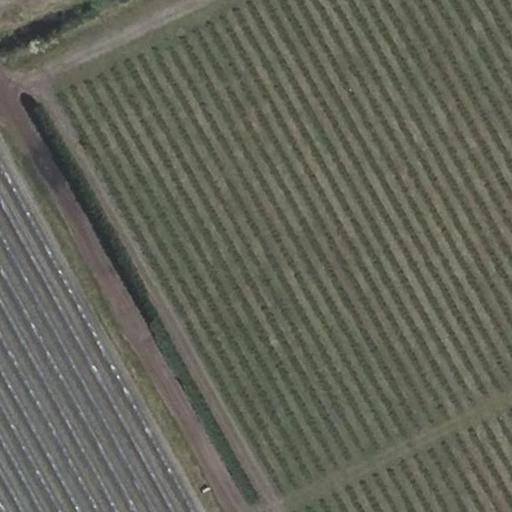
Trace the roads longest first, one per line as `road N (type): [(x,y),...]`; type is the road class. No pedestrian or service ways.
road 1 (track): [(0,85),(241,511)]
road 2 (track): [(1,87),(186,0)]
